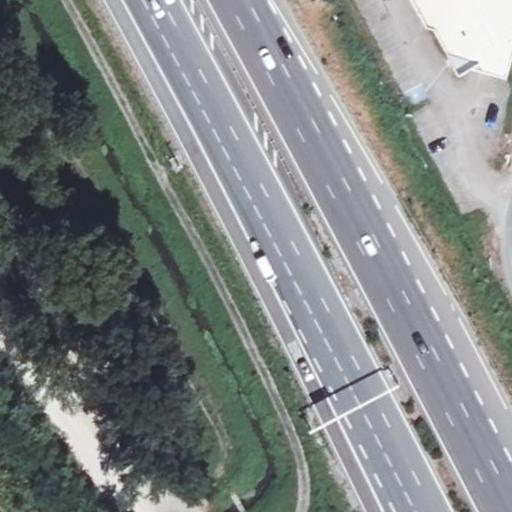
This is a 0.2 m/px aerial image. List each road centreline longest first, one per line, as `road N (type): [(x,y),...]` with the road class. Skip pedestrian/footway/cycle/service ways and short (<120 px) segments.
road 1 (motorway): [(150,0),(422,511)]
road 2 (motorway): [(506,511),(246,0)]
